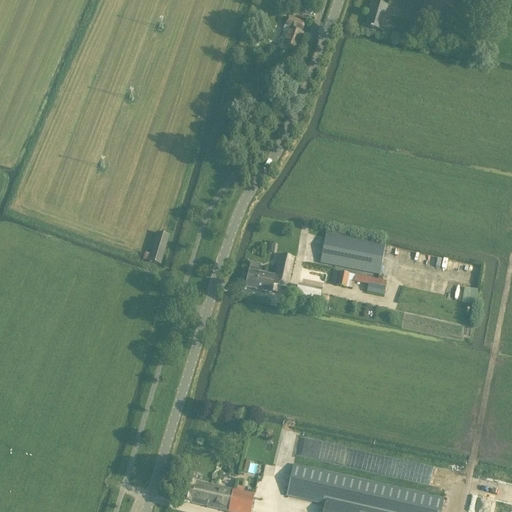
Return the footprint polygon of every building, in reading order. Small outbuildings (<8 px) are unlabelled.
[(306,0),(296,0),(295,6),(305,8),(306,0)] [(404,0),(402,11),(422,16),(425,0),(404,0)] [(473,0),(472,6),(484,9),(485,2),(475,0),(473,0)] [(387,7),(373,3),(366,27),(370,28),(370,29),(372,30),(373,29),(380,31),(387,7)] [(304,24),(289,18),(286,26),(290,28),(284,46),(297,51),(303,34),(301,33),(304,24)] [(379,275),(386,244),(326,232),(320,263),(379,275)] [(169,237),(158,234),(151,256),(145,254),(143,261),(160,266),(169,237)] [(295,260),(279,256),(275,276),(258,272),(259,265),(251,263),(245,288),(272,293),(273,285),(277,286),(287,288),(290,275),(292,276),(295,260)] [(332,285),(352,290),(355,276),(335,272),(332,285)] [(369,286),(367,292),(383,296),(385,288),(386,282),(370,279),(369,285),(369,286)] [(477,304),(477,289),(464,288),(464,303),(477,304)] [(293,308),(317,313),(321,295),(297,290),(293,308)] [(356,451),(352,469),(446,488),(449,469),(356,451)] [(247,473),(250,462),(243,460),(241,471),(247,473)] [(324,511),(440,511),(443,500),(292,466),(285,495),(326,504),(324,511)] [(226,511),(227,511),(233,491),(195,482),(187,480),(182,502),(226,511)] [(251,511),(254,496),(233,491),(227,511),(251,511)]
